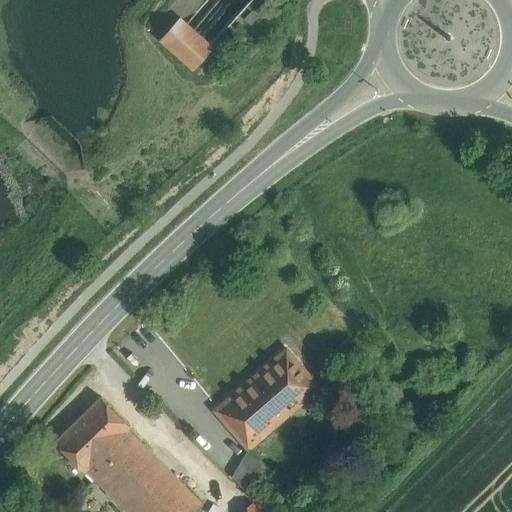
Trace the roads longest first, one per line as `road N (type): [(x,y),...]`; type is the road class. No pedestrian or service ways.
road 1 (secondary): [(0,432),(149,273),(252,180)]
road 2 (track): [(367,511),(511,364)]
road 3 (secondary): [(252,180),(363,113),(428,98)]
road 4 (secondary): [(382,43),(355,83),(252,180)]
